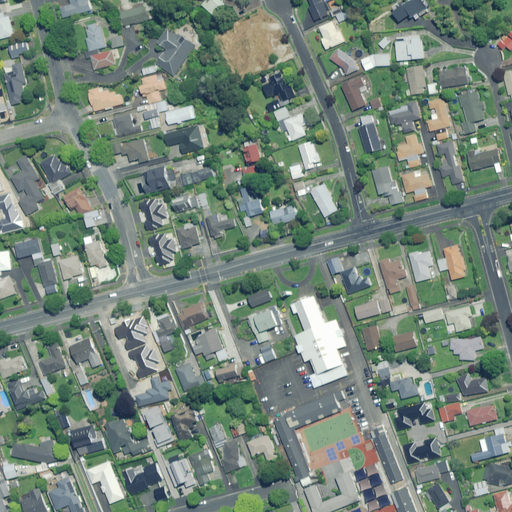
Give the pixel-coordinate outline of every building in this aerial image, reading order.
[(91,11),(87,0),(70,0),(72,5),(60,8),(63,19),(91,11)] [(225,5),(219,0),(205,0),(202,4),(214,16),(225,5)] [(309,0),(311,6),(309,7),(315,21),(329,16),(322,0),(309,0)] [(392,17),(390,19),(393,23),(396,22),(399,26),(410,19),(410,20),(428,8),(422,0),(407,0),(389,12),(392,17)] [(148,21),(145,6),(122,12),(122,13),(117,14),(120,27),(148,21)] [(330,11),(333,18),(337,16),(341,27),(348,24),(340,6),(330,11)] [(0,39),(13,36),(9,17),(5,18),(3,12),(0,12),(0,39)] [(338,32),(333,22),(320,28),(324,38),(321,40),(326,50),(345,42),(340,31),(338,32)] [(99,50),(109,47),(107,38),(104,39),(101,26),(97,27),(96,24),(84,27),(87,39),(85,39),(89,52),(99,50)] [(262,31),(261,25),(251,26),(254,58),(261,70),(274,62),(269,53),(266,30),(262,31)] [(204,42),(184,28),(176,40),(169,35),(161,45),(166,50),(156,63),(174,77),(196,47),(199,49),(204,42)] [(511,33),(510,36),(507,33),(496,44),(503,52),(507,49),(510,52),(511,50),(511,33)] [(124,46),(121,36),(110,39),(113,49),(124,46)] [(424,59),(422,36),(405,37),(395,38),(397,61),(410,60),(409,55),(413,55),(414,60),(424,59)] [(390,43),(385,38),(379,44),(384,49),(390,43)] [(331,60),(339,65),(342,76),(356,71),(351,57),(338,48),(331,60)] [(89,52),(85,53),(87,60),(90,59),(93,71),(116,65),(112,49),(99,53),(99,50),(89,52)] [(390,66),(389,56),(376,55),(361,60),(365,71),(377,67),(390,66)] [(24,75),(21,63),(13,65),(15,72),(4,74),(11,106),(22,103),(21,101),(27,100),(23,85),(27,84),(25,75),(24,75)] [(143,75),(159,72),(157,66),(142,70),(143,75)] [(409,82),(410,88),(406,89),(407,96),(412,95),(424,93),(423,88),(426,87),(423,66),(407,69),(408,74),(404,74),(406,83),(409,82)] [(468,84),(465,68),(445,72),(446,75),(440,76),(442,88),(468,84)] [(511,72),(503,74),(508,96),(511,95),(511,72)] [(263,87),(267,97),(273,95),(273,97),(280,95),(283,102),(297,96),(292,84),(288,75),(282,78),(280,74),(270,78),(272,83),(263,87)] [(158,82),(157,75),(141,79),(143,85),(141,86),(143,95),(146,94),(149,105),(161,101),(159,91),(166,90),(164,81),(158,82)] [(364,86),(361,78),(341,87),(353,111),(366,105),(358,89),(364,86)] [(438,93),(437,84),(428,85),(429,95),(438,93)] [(105,109),(106,109),(106,111),(113,109),(113,107),(123,104),(120,95),(116,96),(115,92),(109,94),(108,91),(103,92),(102,88),(87,92),(94,112),(105,109)] [(467,92),(467,95),(459,97),(462,108),(463,107),(467,122),(462,124),(465,135),(477,132),(474,123),(485,120),(482,110),(484,109),(482,102),(480,102),(477,92),(474,93),(473,90),(467,92)] [(430,131),(435,130),(437,141),(449,138),(446,128),(450,127),(444,98),(428,102),(430,110),(435,109),(436,114),(431,115),(433,120),(427,122),(430,131)] [(383,110),(378,99),(369,102),(373,110),(378,108),(380,112),(383,110)] [(281,106),(278,100),(267,105),(270,112),(281,106)] [(168,110),(166,101),(157,104),(159,113),(168,110)] [(395,126),(402,124),(404,134),(416,131),(413,121),(421,119),(418,109),(416,101),(406,104),(408,111),(389,116),(391,124),(395,123),(395,126)] [(169,125),(178,123),(178,125),(183,123),(183,122),(196,118),(193,106),(166,113),(169,125)] [(290,117),(286,107),(274,112),(283,133),(288,130),(290,135),(287,137),(290,142),(306,135),(302,126),(306,125),(301,114),(285,121),(284,119),(290,117)] [(150,118),(157,117),(156,109),(143,112),(145,119),(150,118)] [(133,128),(130,114),(114,118),(119,137),(142,131),(140,126),(133,128)] [(360,118),(363,127),(359,128),(366,154),(382,150),(375,127),(372,114),(360,118)] [(157,117),(150,118),(151,123),(147,123),(148,128),(152,127),(152,129),(160,127),(159,124),(161,123),(160,118),(158,119),(157,117)] [(203,132),(200,133),(198,126),(165,135),(168,147),(180,144),(182,154),(204,148),(207,148),(205,139),(203,132)] [(399,162),(406,160),(407,160),(410,168),(420,165),(418,155),(423,154),(421,145),(418,146),(415,135),(405,137),(407,145),(396,148),(399,162)] [(146,150),(144,140),(121,145),(120,143),(112,145),(114,155),(122,153),(123,156),(128,154),(130,162),(139,159),(140,163),(150,160),(148,150),(146,150)] [(321,162),(315,141),(299,146),(306,170),(315,168),(314,164),(321,162)] [(442,167),(440,168),(442,178),(450,176),(453,185),(464,182),(459,161),(456,162),(454,155),(456,155),(453,141),(437,145),(439,156),(446,154),(447,159),(442,167)] [(260,161),(256,144),(242,148),(246,165),(260,161)] [(502,172),(497,150),(475,155),(474,151),(467,153),(472,171),(495,165),(496,173),(502,172)] [(60,162),(56,154),(41,163),(52,183),(49,185),(55,196),(66,189),(60,180),(72,173),(65,160),(60,162)] [(40,179),(27,156),(17,161),(23,172),(11,178),(19,193),(25,189),(28,195),(18,201),(19,202),(8,208),(16,222),(40,209),(36,203),(44,199),(35,182),(40,179)] [(304,177),(300,165),(290,168),(293,180),(304,177)] [(255,166),(229,173),(231,183),(258,176),(255,166)] [(164,167),(141,173),(146,193),(169,188),(164,167)] [(379,196),(384,194),(385,197),(388,196),(391,206),(403,202),(400,193),(399,194),(395,180),(392,181),(388,167),(372,171),(379,196)] [(214,177),(211,168),(180,177),(183,187),(214,177)] [(406,194),(414,192),(417,202),(428,199),(426,189),(431,187),(428,174),(422,175),(421,171),(402,176),(406,194)] [(338,211),(323,182),(310,189),(325,218),(338,211)] [(82,216),(92,211),(81,187),(63,196),(68,207),(72,205),(74,209),(76,208),(80,215),(82,214),(82,216)] [(250,217),(265,213),(259,193),(252,195),(251,189),(241,191),(244,203),(239,204),(241,212),(247,211),(249,217),(244,218),(246,228),(252,226),(250,217)] [(166,230),(171,228),(169,220),(164,222),(159,205),(165,203),(162,195),(147,200),(151,215),(154,214),(158,228),(165,226),(166,230)] [(189,196),(173,200),(177,214),(193,210),(202,207),(203,210),(208,209),(207,206),(209,205),(206,195),(190,199),(189,196)] [(284,222),(284,224),(294,221),(294,219),(298,218),(295,205),(271,212),(274,225),(284,222)] [(92,211),(82,216),(86,229),(96,225),(93,219),(100,216),(97,210),(93,212),(92,211)] [(223,231),(238,227),(235,218),(220,222),(218,213),(208,216),(214,238),(216,237),(224,235),(223,231)] [(165,226),(158,228),(158,229),(156,230),(158,238),(156,239),(160,250),(161,250),(163,257),(178,252),(171,228),(166,230),(165,226)] [(200,244),(196,228),(185,231),(184,227),(176,229),(182,250),(193,247),(193,245),(200,244)] [(94,243),(92,236),(83,239),(91,266),(97,264),(98,270),(107,267),(105,262),(99,242),(94,243)] [(17,254),(19,259),(32,256),(42,253),(38,240),(15,246),(17,254)] [(59,243),(51,245),(54,258),(62,256),(59,243)] [(461,257),(458,246),(444,250),(446,259),(438,261),(440,272),(449,270),(452,281),(466,277),(464,270),(466,270),(462,256),(461,257)] [(0,270),(1,270),(11,269),(9,251),(0,251),(0,270)] [(433,266),(429,252),(419,254),(419,252),(410,255),(417,282),(431,279),(428,267),(433,266)] [(42,253),(32,256),(35,267),(38,266),(46,295),(59,292),(51,261),(44,263),(42,253)] [(83,274),(78,256),(59,262),(64,281),(74,278),(74,277),(83,274)] [(362,279),(361,276),(359,277),(356,267),(344,271),(339,257),(327,261),(332,275),(341,272),(349,296),(372,288),(369,277),(362,279)] [(397,280),(407,277),(401,258),(390,261),(389,259),(379,262),(389,295),(400,291),(397,280)] [(1,270),(0,270),(0,299),(15,294),(10,277),(0,280),(0,276),(1,276),(1,270)] [(446,287),(449,295),(446,296),(448,301),(451,300),(458,298),(454,285),(446,287)] [(420,309),(413,287),(407,289),(413,311),(420,309)] [(327,322),(316,295),(296,304),(307,329),(296,334),(307,360),(314,357),(321,374),(348,363),(341,347),(349,344),(338,318),(327,322)] [(378,301),(382,314),(391,311),(387,299),(378,301)] [(382,314),(378,301),(355,308),(358,320),(382,314)] [(210,318),(203,302),(178,313),(185,329),(210,318)] [(248,316),(254,333),(255,333),(259,345),(271,340),(268,330),(281,325),(275,307),(248,316)] [(472,316),(470,307),(443,314),(441,309),(423,313),(426,324),(447,318),(448,325),(455,323),(457,332),(472,329),(469,317),(472,316)] [(172,324),(168,314),(157,318),(161,330),(155,332),(159,342),(162,341),(166,353),(176,349),(172,339),(169,340),(168,336),(179,332),(175,323),(172,324)] [(127,350),(143,344),(142,341),(148,333),(130,320),(124,328),(131,333),(130,334),(116,340),(121,352),(127,350)] [(382,347),(376,325),(361,329),(368,351),(382,347)] [(203,353),(205,357),(207,361),(212,359),(210,355),(215,353),(219,363),(229,359),(225,349),(223,349),(216,330),(196,338),(199,344),(191,347),(195,356),(203,353)] [(417,347),(413,332),(393,337),(397,352),(417,347)] [(153,333),(147,335),(149,341),(155,339),(153,333)] [(476,337),(476,334),(471,333),(471,340),(451,339),(450,350),(454,350),(454,354),(460,355),(460,360),(475,361),(476,350),(482,350),(483,338),(476,337)] [(102,364),(91,338),(70,347),(77,364),(89,359),(93,368),(102,364)] [(67,367),(58,344),(49,347),(53,359),(40,363),(44,375),(67,367)] [(143,344),(127,350),(134,369),(142,365),(141,362),(149,359),(143,344)] [(275,359),(270,345),(260,349),(265,363),(275,359)] [(24,364),(21,356),(6,362),(5,359),(0,361),(0,370),(3,379),(24,371),(22,365),(24,364)] [(195,378),(189,364),(176,369),(184,392),(205,384),(202,375),(195,378)] [(216,369),(219,381),(220,383),(225,382),(224,380),(238,376),(235,364),(216,369)] [(90,387),(82,367),(75,370),(83,390),(90,387)] [(386,369),(377,372),(380,380),(389,377),(386,369)] [(487,378),(473,380),(470,372),(456,379),(464,396),(489,392),(487,378)] [(390,377),(391,383),(390,383),(392,392),(399,390),(402,400),(419,395),(416,384),(413,385),(411,378),(402,380),(401,374),(390,377)] [(159,376),(149,380),(152,389),(148,390),(149,392),(138,395),(142,407),(170,398),(167,391),(172,389),(169,380),(161,383),(159,376)] [(7,384),(16,407),(31,401),(32,405),(47,399),(44,391),(28,397),(21,378),(7,384)] [(55,393),(48,378),(41,381),(48,396),(55,393)] [(100,406),(93,392),(83,397),(90,411),(100,406)] [(345,399),(343,393),(275,420),(300,482),(313,477),(294,430),(342,411),(338,402),(345,399)] [(462,401),(461,393),(446,395),(447,403),(462,401)] [(462,414),(459,403),(440,408),(444,423),(455,420),(454,416),(462,414)] [(497,420),(494,405),(467,412),(470,426),(497,420)] [(194,409),(173,416),(181,442),(193,438),(190,429),(195,427),(194,424),(199,422),(194,409)] [(70,426),(65,410),(58,413),(63,429),(70,426)] [(178,444),(169,418),(149,425),(153,436),(163,432),(168,447),(178,444)] [(435,438),(429,418),(405,424),(411,445),(435,438)] [(150,439),(133,445),(123,419),(107,425),(110,434),(107,435),(114,455),(122,452),(124,456),(133,453),(134,457),(154,449),(150,439)] [(248,432),(244,423),(230,429),(234,438),(248,432)] [(225,443),(231,442),(223,424),(211,428),(219,450),(226,448),(225,443)] [(416,511),(382,424),(373,428),(374,431),(372,432),(392,484),(389,485),(399,511),(416,511)] [(74,444),(94,439),(93,434),(91,426),(71,431),(74,444)] [(507,443),(503,429),(495,431),(496,435),(480,440),(483,452),(471,455),(473,463),(510,452),(508,447),(511,446),(510,442),(507,443)] [(277,458),(269,435),(247,443),(252,457),(264,452),(268,462),(277,458)] [(94,439),(74,444),(77,457),(105,449),(102,437),(94,439)] [(49,470),(47,463),(59,460),(53,439),(40,443),(40,446),(13,443),(11,457),(34,460),(38,473),(49,470)] [(225,443),(226,448),(227,458),(223,460),(228,473),(248,465),(244,457),(241,457),(240,442),(231,442),(225,443)] [(416,460),(412,445),(401,448),(405,463),(416,460)] [(215,471),(207,449),(189,456),(200,486),(210,482),(207,474),(215,471)] [(125,499),(110,461),(87,470),(93,484),(101,481),(103,486),(101,487),(104,493),(105,492),(110,504),(125,499)] [(449,471),(446,461),(425,467),(426,468),(415,471),(419,484),(440,478),(439,474),(449,471)] [(14,462),(3,465),(7,480),(18,477),(14,462)] [(132,495),(151,488),(150,485),(164,480),(157,462),(145,466),(147,472),(131,478),(131,479),(126,481),(132,495)] [(369,474),(370,477),(372,475),(377,474),(381,473),(379,471),(378,469),(377,466),(376,463),(375,464),(372,466),(369,467),(366,467),(367,469),(369,474)] [(501,486),(511,483),(511,466),(492,463),(491,467),(487,467),(484,480),(488,480),(488,484),(501,486)] [(358,479),(358,482),(361,480),(363,479),(366,478),(370,477),(369,476),(367,474),(365,470),(365,467),(363,470),(360,471),(357,472),(355,471),(356,472),(357,475),(358,479)] [(332,511),(362,501),(350,472),(336,478),(343,495),(322,503),(315,486),(305,490),(313,511),(332,511)] [(374,488),(376,486),(379,485),(382,484),(385,484),(384,483),(382,480),(381,477),(381,474),(378,476),(375,477),(372,478),(370,478),(371,479),(372,481),(373,485),(373,487),(374,488)] [(78,495),(77,495),(70,477),(57,483),(60,488),(49,492),(57,511),(68,506),(70,511),(84,511),(80,502),(81,502),(78,495)] [(361,482),(359,482),(361,484),(362,488),(363,493),(365,491),(369,489),(374,488),(373,487),(372,485),(370,483),(369,480),(369,478),(367,480),(365,481),(361,482)] [(17,481),(9,483),(12,489),(19,487),(17,481)] [(475,490),(473,491),(475,497),(489,493),(485,481),(474,485),(475,490)] [(10,496),(4,482),(0,483),(0,511),(9,511),(8,510),(7,510),(3,499),(10,496)] [(439,511),(442,511),(447,510),(451,507),(449,503),(451,502),(439,482),(426,490),(427,493),(425,494),(429,500),(432,498),(439,511)] [(378,496),(378,498),(380,497),(383,496),(387,495),(389,494),(387,492),(386,489),(385,484),(381,487),(377,488),(374,488),(376,491),(378,496)] [(169,498),(165,487),(154,490),(158,502),(169,498)] [(47,511),(39,488),(29,492),(31,498),(21,502),(24,511),(47,511)] [(366,500),(367,503),(369,501),(372,500),(375,499),(378,498),(377,497),(376,495),(374,492),(374,489),(372,491),(369,492),(365,493),(363,492),(364,493),(365,496),(366,500)] [(511,511),(511,503),(511,504),(509,491),(494,494),(498,511),(495,511),(511,511)] [(382,508),(382,509),(384,507),(387,506),(390,505),(393,505),(392,504),(391,501),(389,498),(389,495),(387,497),(384,498),(381,499),(378,499),(379,500),(380,502),(381,506),(382,508)] [(370,510),(370,511),(371,511),(373,511),(376,510),(379,509),(382,508),(380,506),(379,504),(378,501),(378,500),(376,501),(373,502),(369,503),(368,503),(369,505),(370,507),(370,510)]
